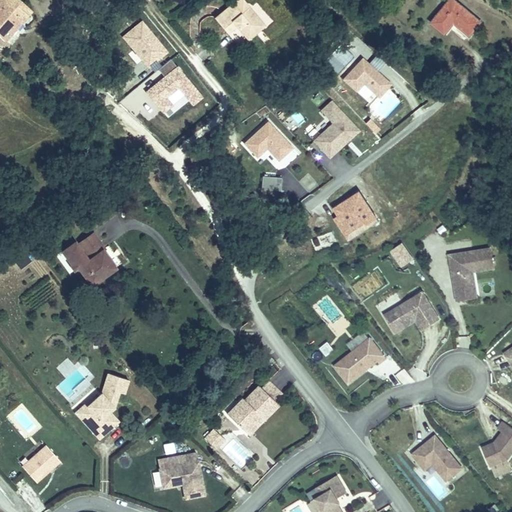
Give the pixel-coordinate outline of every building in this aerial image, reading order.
[(12,9),(2,0),(0,0),(0,36),(4,41),(31,12),(19,1),(12,9)] [(2,0),(12,9),(19,1),(17,0),(2,0)] [(454,0),(450,0),(435,18),(448,29),(455,22),(472,36),(482,24),(454,0)] [(226,34),(234,27),(237,25),(239,28),(237,30),(247,42),(265,26),(248,6),(240,13),(233,4),(215,20),(226,34)] [(472,36),(455,22),(448,29),(435,18),(430,23),(449,39),(456,32),(467,41),(472,36)] [(391,84),(363,58),(343,80),(356,92),(364,83),(379,97),(391,84)] [(359,130),(331,101),(321,110),(333,123),(314,141),(330,158),(359,130)] [(292,148),(268,122),(245,144),(257,157),(267,148),(279,160),(292,148)] [(281,191),(282,178),(263,176),(262,189),(281,191)] [(335,209),(340,217),(349,230),(365,220),(368,224),(377,219),(360,193),(335,209)] [(349,230),(340,217),(336,220),(348,240),(369,226),(368,224),(365,220),(349,230)] [(100,249),(101,249),(88,231),(62,251),(76,269),(78,268),(91,285),(114,268),(100,249)] [(410,259),(400,245),(389,252),(399,266),(410,259)] [(492,269),(489,248),(447,255),(455,301),(467,299),(465,285),(473,284),(471,272),(492,269)] [(475,298),(473,284),(465,285),(467,299),(475,298)] [(431,309),(421,292),(389,312),(399,328),(414,319),(431,309)] [(437,319),(431,309),(414,319),(421,330),(437,319)] [(399,328),(389,312),(382,315),(392,332),(399,328)] [(346,384),(375,361),(377,364),(384,359),(368,338),(332,366),(346,384)] [(324,356),(331,350),(325,342),(318,348),(324,356)] [(511,347),(502,354),(511,367),(511,347)] [(270,355),(266,359),(271,364),(275,361),(270,355)] [(66,378),(57,386),(69,400),(89,382),(67,358),(56,368),(66,378)] [(377,377),(394,384),(401,367),(384,360),(377,377)] [(128,379),(107,373),(101,393),(94,399),(77,414),(99,439),(119,421),(110,411),(115,407),(112,404),(114,399),(117,400),(119,391),(124,393),(128,379)] [(283,394),(268,380),(261,387),(276,401),(283,394)] [(257,383),(227,413),(248,434),(278,403),(276,401),(261,387),(257,383)] [(92,396),(75,412),(77,414),(94,399),(92,396)] [(511,450),(511,430),(501,422),(495,429),(500,433),(492,443),(479,448),(487,467),(505,459),(511,450)] [(213,428),(205,437),(212,444),(221,435),(213,428)] [(221,435),(212,444),(217,449),(226,439),(221,435)] [(460,468),(433,436),(426,441),(429,444),(425,447),(423,444),(410,455),(419,466),(427,460),(430,464),(444,481),(460,468)] [(173,441),(162,444),(165,455),(175,452),(173,441)] [(46,444),(22,466),(36,482),(60,460),(46,444)] [(205,494),(196,452),(157,460),(163,487),(183,483),(185,498),(205,494)] [(430,464),(427,460),(419,466),(423,471),(430,464)] [(337,474),(316,486),(321,494),(315,497),(324,511),(322,511),(343,511),(341,509),(339,511),(336,505),(338,503),(340,502),(337,497),(347,491),(337,474)] [(315,497),(311,500),(318,511),(322,511),(324,511),(315,497)]
